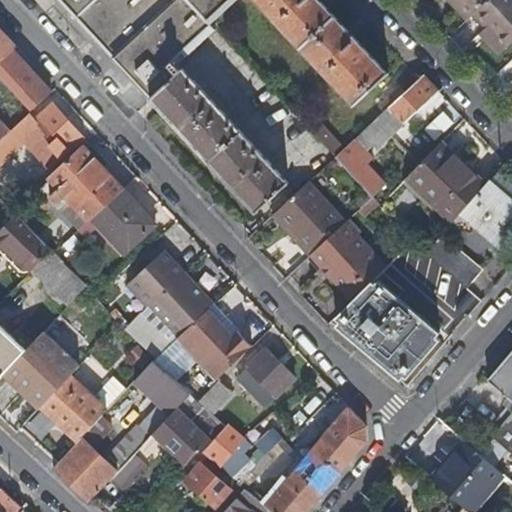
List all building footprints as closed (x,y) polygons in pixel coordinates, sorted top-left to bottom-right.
[(59,0),(141,86),(209,22),(224,9),(233,0),(59,0)] [(256,0),(353,103),(385,74),(316,0),(256,0)] [(485,0),(449,0),(466,18),(469,16),(472,13),(477,8),(485,0)] [(511,0),(485,0),(477,8),(472,13),(493,35),(487,41),(498,53),(511,40),(511,0)] [(237,23),(224,9),(209,22),(215,29),(223,37),(237,23)] [(493,35),(472,13),(469,16),(481,30),(478,32),(487,41),(493,35)] [(141,86),(151,97),(182,69),(178,64),(215,29),(209,22),(141,86)] [(0,76),(31,110),(50,92),(19,60),(24,56),(0,30),(0,76)] [(511,58),(502,68),(511,79),(511,58)] [(183,68),(182,69),(151,97),(258,212),(289,183),(183,68)] [(432,103),(441,96),(422,75),(403,93),(390,105),(334,156),(365,189),(371,197),(385,185),(367,165),(372,159),(364,150),(386,130),(388,133),(401,121),(402,122),(428,99),(432,103)] [(384,99),(390,105),(403,93),(398,87),(384,99)] [(35,121),(28,113),(9,130),(0,138),(0,148),(3,152),(8,158),(24,142),(48,168),(82,137),(52,105),(35,121)] [(442,112),(423,131),(433,142),(452,123),(442,112)] [(0,138),(9,130),(0,120),(0,138)] [(320,124),(311,134),(331,152),(340,141),(320,124)] [(403,178),(404,179),(438,145),(437,143),(403,178)] [(50,197),(56,204),(64,196),(88,221),(122,189),(81,145),(47,177),(58,189),(50,197)] [(484,185),(438,145),(404,179),(453,221),(460,212),(484,185)] [(487,181),(511,201),(511,184),(496,171),(487,181)] [(511,233),(511,201),(487,181),(484,185),(460,212),(500,247),(511,233)] [(343,222),(306,182),(292,195),(285,202),(271,214),(283,227),(288,223),(313,250),(343,222)] [(7,185),(0,191),(0,198),(11,210),(21,200),(7,185)] [(154,224),(122,189),(88,221),(79,229),(86,236),(97,224),(124,253),(154,224)] [(280,196),(285,202),(292,195),(287,189),(280,196)] [(352,201),(358,208),(371,197),(365,189),(352,201)] [(56,204),(79,229),(88,221),(64,196),(56,204)] [(367,217),(379,205),(371,197),(358,208),(367,217)] [(0,230),(0,250),(26,275),(30,270),(50,250),(15,214),(0,230)] [(355,240),(359,236),(362,234),(347,218),(343,222),(313,250),(309,254),(351,300),(371,281),(383,269),(355,240)] [(283,227),(309,254),(313,250),(288,223),(283,227)] [(481,269),(441,234),(425,253),(447,272),(465,288),(481,269)] [(387,266),(359,236),(355,240),(383,269),(387,266)] [(71,272),(87,257),(70,238),(53,253),(71,272)] [(30,270),(66,306),(85,286),(71,272),(53,253),(50,250),(30,270)] [(148,304),(178,336),(207,309),(213,303),(211,302),(208,305),(202,298),(205,296),(163,251),(126,285),(146,306),(148,304)] [(100,271),(87,257),(71,272),(85,286),(100,271)] [(405,316),(371,281),(351,300),(334,317),(369,354),(405,316)] [(232,336),(225,328),(207,309),(178,336),(176,338),(217,381),(217,380),(251,346),(238,331),(232,336)] [(140,311),(125,327),(155,357),(171,342),(140,311)] [(369,354),(399,385),(436,348),(405,316),(369,354)] [(0,374),(22,351),(24,349),(0,324),(0,374)] [(232,336),(238,331),(231,324),(225,328),(232,336)] [(22,351),(0,374),(37,409),(40,406),(55,390),(58,386),(67,377),(68,376),(77,366),(40,332),(24,349),(22,351)] [(266,347),(236,377),(263,405),(293,376),(266,347)] [(511,349),(486,379),(511,401),(511,349)] [(134,379),(146,391),(150,387),(164,400),(160,405),(142,424),(146,429),(142,434),(137,429),(135,427),(109,456),(120,467),(130,457),(133,453),(154,431),(155,430),(174,409),(189,393),(168,375),(153,359),(134,379)] [(105,410),(68,376),(67,377),(58,386),(55,390),(40,406),(77,441),(82,434),(102,414),(105,410)] [(232,394),(217,380),(217,381),(197,401),(211,416),(232,394)] [(146,391),(160,405),(164,400),(150,387),(146,391)] [(174,409),(155,430),(188,460),(197,449),(201,452),(209,444),(223,427),(211,416),(197,401),(190,394),(189,393),(174,409)] [(287,480),(266,505),(273,511),(305,511),(367,440),(365,424),(349,406),(287,480)] [(511,411),(491,437),(511,454),(511,411)] [(113,425),(102,414),(82,434),(94,445),(113,425)] [(146,429),(142,424),(137,429),(142,434),(146,429)] [(226,424),(223,427),(209,444),(201,452),(206,456),(242,486),(280,449),(285,454),(290,450),(275,434),(249,459),(242,453),(250,445),(226,424)] [(94,445),(82,434),(77,441),(55,464),(52,467),(89,501),(110,479),(119,469),(94,445)] [(439,463),(443,466),(465,441),(461,438),(439,463)] [(470,511),(473,511),(505,475),(478,452),(465,441),(443,466),(431,479),(464,506),(470,511)] [(200,463),(206,456),(201,452),(197,449),(188,460),(179,470),(188,477),(185,480),(215,506),(231,488),(200,463)] [(119,469),(110,479),(123,491),(146,465),(133,453),(130,457),(120,467),(119,469)] [(215,506),(221,511),(244,487),(242,486),(206,456),(200,463),(231,488),(215,506)] [(478,511),(508,478),(505,475),(473,511),(478,511)] [(14,511),(20,506),(0,487),(0,510),(1,511),(14,511)] [(254,496),(244,487),(221,511),(247,511),(251,508),(247,504),(254,496)]
